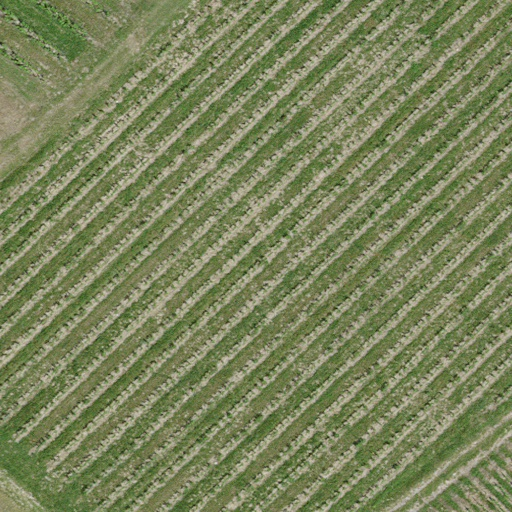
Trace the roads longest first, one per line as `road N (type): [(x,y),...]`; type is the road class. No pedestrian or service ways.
road 1 (track): [(181,0),(0,172)]
road 2 (track): [(394,511),(511,414)]
